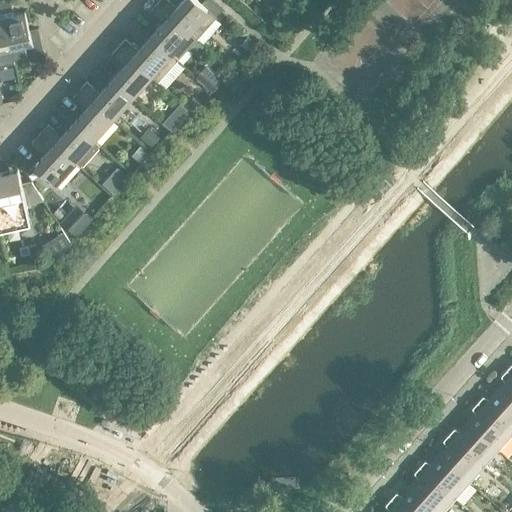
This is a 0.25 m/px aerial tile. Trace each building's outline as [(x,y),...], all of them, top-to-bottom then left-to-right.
[(11,0),(1,2),(14,60),(27,57),(25,48),(33,46),(25,12),(14,14),(11,0)] [(168,0),(160,0),(157,3),(196,39),(216,17),(208,9),(197,0),(182,0),(176,7),(168,0)] [(14,60),(1,2),(0,2),(0,60),(1,63),(14,60)] [(196,39),(157,3),(150,11),(163,22),(150,36),(177,60),(196,39)] [(177,60),(150,36),(138,50),(125,39),(119,46),(158,81),(177,60)] [(158,81),(119,46),(112,53),(125,65),(112,79),(131,96),(150,75),(158,82),(158,81)] [(207,82),(216,71),(205,61),(196,72),(207,82)] [(131,96),(112,79),(100,92),(88,81),(80,89),(112,117),(131,96)] [(112,117),(80,89),(74,96),(86,108),(74,122),(92,139),(112,117)] [(92,139),(74,122),(61,136),(49,125),(42,132),(80,166),(81,165),(83,166),(99,148),(98,147),(100,145),(92,139)] [(80,166),(42,132),(35,139),(48,151),(35,165),(53,182),(73,161),(80,167),(80,166)] [(0,229),(30,223),(28,218),(30,218),(19,168),(0,171),(0,229)] [(114,193),(122,184),(114,177),(106,186),(114,193)] [(76,232),(78,221),(66,218),(62,229),(76,232)] [(511,374),(506,369),(501,375),(504,380),(496,389),(511,403),(511,374)] [(511,403),(496,389),(488,398),(482,395),(477,401),(511,432),(511,403)] [(511,434),(511,432),(477,401),(472,407),(475,412),(467,421),(499,450),(511,434)] [(499,450),(467,421),(459,430),(454,428),(449,434),(484,466),(499,450)] [(484,466),(449,434),(443,440),(445,445),(438,453),(470,482),(484,466)] [(470,482),(438,453),(430,462),(425,460),(419,466),(455,498),(470,482)] [(442,511),(455,498),(419,466),(414,472),(417,476),(409,485),(438,511),(442,511)] [(438,511),(409,485),(401,494),(396,492),(391,498),(406,511),(438,511)] [(406,511),(391,498),(385,504),(388,508),(384,511),(406,511)]
